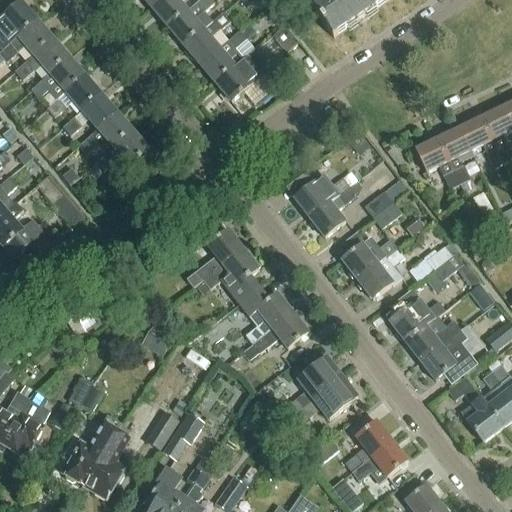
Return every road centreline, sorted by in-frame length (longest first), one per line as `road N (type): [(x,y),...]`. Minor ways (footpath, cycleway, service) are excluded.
road 1 (residential): [(474,491),(207,166)]
road 2 (residential): [(207,166),(458,0)]
road 3 (residential): [(0,280),(207,166)]
road 4 (residential): [(207,166),(63,0)]
